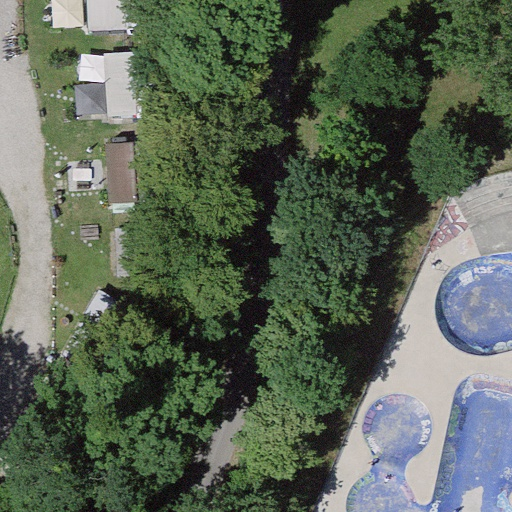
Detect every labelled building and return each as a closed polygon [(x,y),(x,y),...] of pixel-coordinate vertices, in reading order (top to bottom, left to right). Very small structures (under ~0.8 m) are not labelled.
[(127,0),(87,0),(89,36),(129,34),(127,0)] [(136,54),(108,56),(112,119),(139,118),(136,54)] [(135,146),(108,147),(111,211),(139,209),(135,146)] [(138,230),(112,233),(117,282),(143,279),(138,230)] [(125,312),(101,298),(69,352),(92,366),(125,312)]
